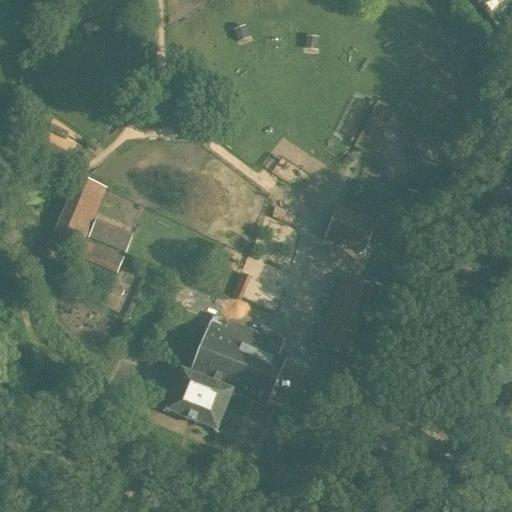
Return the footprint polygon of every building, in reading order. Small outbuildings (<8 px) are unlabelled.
[(392,111),(377,103),(353,150),(368,158),(392,111)] [(106,189),(77,178),(49,245),(51,246),(78,256),(106,189)] [(393,215),(414,224),(425,198),(403,190),(393,215)] [(324,240),(364,255),(377,222),(337,207),(324,240)] [(133,234),(95,220),(88,240),(125,254),(133,234)] [(123,257),(85,242),(79,259),(117,274),(123,257)] [(241,275),(230,299),(240,303),(250,279),(241,275)] [(314,347),(357,364),(384,295),(341,279),(314,347)] [(207,330),(196,358),(218,367),(224,352),(236,356),(246,330),(213,317),(207,330)] [(218,367),(196,358),(188,376),(181,373),(174,391),(160,385),(150,408),(165,414),(165,413),(215,433),(230,393),(265,407),(283,361),(278,358),(283,345),(246,330),(236,356),(224,352),(218,367)]
